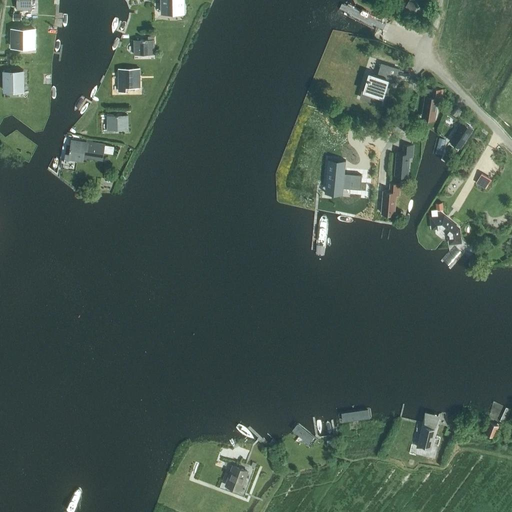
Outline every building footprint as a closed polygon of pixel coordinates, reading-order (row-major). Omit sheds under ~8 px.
[(16,0),(17,10),(31,9),(31,0),(16,0)] [(183,0),(162,0),(162,12),(169,12),(169,10),(177,10),(177,12),(183,12),(183,0)] [(409,1),(406,7),(414,11),(417,5),(409,1)] [(11,28),(11,46),(34,46),(34,28),(11,28)] [(154,54),(154,39),(148,40),(133,40),(134,54),(154,54)] [(384,57),(383,63),(384,63),(396,67),(397,61),(384,57)] [(382,62),(382,64),(379,63),(379,64),(381,64),(378,76),(370,74),(363,97),(361,97),(360,97),(381,103),(384,91),(387,92),(389,85),(386,84),(387,82),(396,82),(396,81),(394,81),(398,69),(403,71),(404,70),(398,69),(398,67),(396,67),(384,63),(383,63),(382,62)] [(119,87),(139,87),(139,68),(119,68),(119,87)] [(23,70),(3,70),(4,90),(10,90),(10,88),(17,88),(17,90),(24,90),(23,70)] [(441,101),(443,89),(432,87),(431,93),(425,94),(422,117),(435,119),(438,101),(441,101)] [(386,120),(392,122),(394,114),(388,112),(386,120)] [(114,115),(114,113),(107,113),(107,129),(128,129),(128,115),(114,115)] [(466,115),(464,119),(470,123),(473,119),(466,115)] [(461,147),(472,129),(461,121),(449,140),(461,147)] [(65,156),(64,158),(83,161),(83,156),(89,157),(91,156),(92,152),(103,154),(103,152),(104,145),(86,142),(71,140),(70,148),(69,148),(69,151),(70,151),(69,156),(65,156)] [(413,156),(414,144),(403,143),(402,149),(398,150),(397,151),(396,151),(394,174),(408,175),(409,156),(413,156)] [(104,145),(103,152),(113,153),(114,146),(104,145)] [(328,161),(326,186),(338,187),(337,194),(342,195),(343,188),(343,185),(350,185),(350,188),(360,189),(361,174),(351,173),(351,174),(344,174),(345,162),(328,161)] [(489,186),(493,175),(482,171),(478,182),(489,186)] [(399,195),(401,183),(390,182),(389,192),(383,191),(381,213),(394,214),(396,195),(399,195)] [(445,215),(433,216),(434,220),(434,226),(440,226),(449,233),(450,241),(456,240),(461,240),(460,227),(445,215)] [(505,408),(500,421),(504,422),(507,414),(509,409),(505,408)] [(365,411),(337,416),(339,425),(367,421),(365,411)] [(496,424),(490,421),(485,433),(494,436),(499,423),(497,422),(496,424)] [(314,441),(295,425),(290,432),(309,447),(314,441)] [(417,446),(431,450),(436,428),(429,426),(428,430),(421,429),(417,446)] [(233,465),(227,483),(240,488),(247,470),(233,465)]
